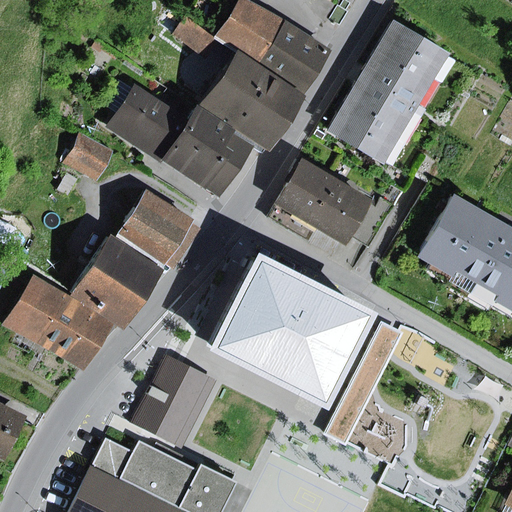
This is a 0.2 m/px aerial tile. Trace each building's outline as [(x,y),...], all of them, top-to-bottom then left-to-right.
[(261,67),(289,23),(250,0),(242,0),(218,40),(237,52),(261,67)] [(186,16),(174,35),(209,61),(215,38),(186,16)] [(455,54),(396,19),(361,77),(328,131),(387,167),(455,54)] [(333,51),(289,23),(261,67),(305,95),(333,51)] [(118,54),(95,38),(89,48),(100,55),(103,51),(114,59),(118,54)] [(261,67),(237,52),(201,107),(261,146),(273,153),(309,98),(305,95),(261,67)] [(191,122),(136,85),(106,130),(222,206),(261,146),(201,107),(191,122)] [(115,156),(82,134),(64,161),(98,183),(115,156)] [(377,203),(306,160),(270,220),(309,243),(317,229),(339,242),(349,248),(355,239),(375,207),(377,203)] [(67,174),(58,190),(68,196),(78,180),(67,174)] [(201,224),(149,193),(116,239),(165,274),(201,224)] [(511,231),(506,228),(451,197),(418,255),(511,308),(511,231)] [(375,207),(355,239),(370,248),(395,207),(382,199),(377,208),(375,207)] [(339,242),(317,229),(309,243),(331,256),(339,242)] [(116,239),(112,236),(71,297),(116,327),(127,333),(165,274),(116,239)] [(249,259),(207,341),(315,396),(357,314),(249,259)] [(0,263),(0,289),(10,268),(0,263)] [(39,345),(68,296),(35,276),(5,327),(39,345)] [(71,297),(68,296),(39,345),(85,373),(116,327),(71,297)] [(164,359),(131,423),(173,445),(206,380),(164,359)] [(376,395),(352,381),(320,439),(344,452),(376,395)] [(29,418),(0,403),(0,457),(7,461),(29,418)] [(511,423),(501,444),(511,449),(511,423)] [(135,458),(105,444),(72,511),(226,511),(241,481),(204,462),(199,471),(142,444),(135,458)] [(511,462),(510,463),(493,501),(511,509),(511,462)] [(270,487),(259,511),(297,511),(302,501),(270,487)]
